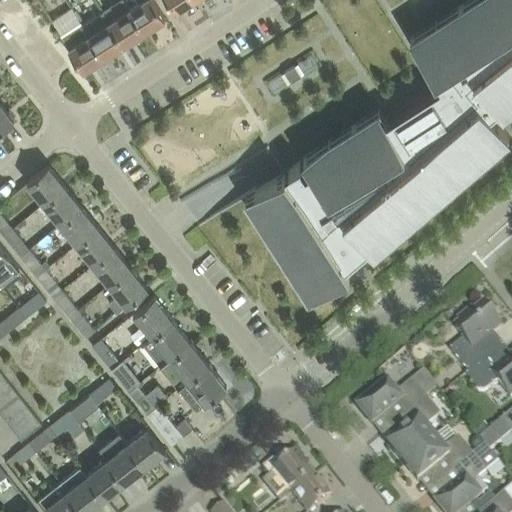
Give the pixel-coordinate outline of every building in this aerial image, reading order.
[(144,29),(129,7),(125,0),(117,0),(103,9),(107,16),(109,20),(124,42),(144,29)] [(154,0),(138,0),(139,1),(129,7),(144,29),(165,16),(154,0)] [(168,0),(175,10),(190,0),(168,0)] [(300,160),(300,159),(289,165),(284,168),(283,169),(251,190),(252,191),(259,202),(253,205),(271,233),(272,233),(272,232),(276,229),(291,252),(286,255),(286,254),(285,255),(303,283),(308,279),(316,291),(349,270),(345,264),(368,245),(373,251),(386,239),(385,238),(385,239),(382,234),(402,217),(405,221),(405,222),(406,223),(431,201),(430,200),(427,196),(447,179),(450,183),(451,184),(476,162),(475,161),(472,157),(492,140),(495,144),(495,145),(495,146),(509,134),(490,112),(497,106),(502,112),(511,104),(511,97),(511,96),(511,95),(511,0),(479,0),(478,1),(476,0),(467,0),(446,14),(447,15),(447,14),(450,19),(428,33),(425,29),(425,28),(425,27),(410,37),(435,76),(440,83),(386,118),(383,113),(371,121),(367,115),(339,133),(340,134),(343,138),(321,153),(318,148),(319,148),(318,147),(303,157),(309,166),(305,168),(300,160)] [(94,40),(104,55),(124,42),(109,20),(107,16),(103,9),(82,21),(89,33),(94,40)] [(89,33),(82,21),(81,20),(77,22),(60,33),(83,69),(104,55),(94,40),(89,33)] [(292,80),(301,74),(294,64),(284,71),(291,81),(292,80)] [(0,128),(14,118),(0,100),(0,128)] [(28,180),(40,196),(44,201),(65,184),(48,163),(28,180)] [(65,184),(44,201),(60,221),(81,204),(65,184)] [(77,241),(98,225),(81,204),(60,221),(77,241)] [(0,228),(0,229),(3,233),(12,226),(0,210),(0,228)] [(93,262),(114,245),(98,225),(77,241),(93,262)] [(29,246),(12,226),(3,233),(20,253),(29,246)] [(0,280),(19,266),(0,241),(0,280)] [(93,262),(110,282),(130,265),(114,245),(93,262)] [(36,274),(46,266),(29,246),(20,253),(36,274)] [(108,301),(116,310),(126,302),(126,303),(131,299),(147,286),(130,265),(110,282),(118,293),(108,301)] [(46,266),(36,274),(53,295),(62,287),(46,266)] [(62,287),(53,295),(69,315),(79,307),(62,287)] [(26,315),(46,299),(39,291),(19,306),(26,315)] [(138,307),(133,311),(151,334),(172,317),(154,295),(138,307)] [(461,366),(467,373),(502,345),(492,334),(500,327),(498,325),(482,305),(473,312),(470,309),(456,321),(458,324),(454,328),(463,339),(449,350),(461,366)] [(7,330),(26,315),(19,306),(0,321),(7,330)] [(79,307),(69,315),(86,335),(96,327),(79,307)] [(142,341),(160,364),(190,340),(172,317),(151,334),(142,341)] [(111,366),(119,360),(101,337),(92,344),(111,366)] [(190,340),(160,364),(178,386),(208,362),(190,340)] [(510,398),(511,395),(511,354),(511,355),(510,356),(502,345),(467,373),(464,375),(478,392),(484,392),(497,382),(510,398)] [(119,360),(111,366),(129,389),(136,383),(140,379),(122,357),(119,360)] [(178,386),(183,393),(196,409),(226,385),(208,362),(178,386)] [(4,374),(0,377),(0,392),(12,384),(4,374)] [(96,402),(117,386),(110,377),(90,394),(96,402)] [(425,397),(436,388),(429,380),(418,389),(411,381),(396,393),(387,381),(356,407),(371,425),(379,419),(387,429),(425,398),(425,397)] [(147,411),(154,405),(136,383),(129,389),(147,411)] [(12,384),(0,392),(0,408),(19,393),(12,384)] [(0,408),(0,412),(6,419),(27,403),(19,393),(0,408)] [(76,418),(96,402),(90,394),(70,409),(76,418)] [(424,428),(439,415),(425,398),(387,429),(396,440),(388,446),(403,464),(434,439),(424,428)] [(158,402),(154,405),(147,411),(159,427),(172,443),(183,434),(176,425),(168,415),(164,409),(158,402)] [(13,429),(34,412),(27,403),(6,419),(13,429)] [(84,427),(76,418),(70,409),(49,425),(53,430),(56,434),(67,426),(74,435),(84,427)] [(511,411),(502,420),(478,439),(483,446),(488,451),(501,441),(511,433),(511,432),(511,411)] [(21,438),(42,422),(34,412),(13,429),(21,438)] [(176,425),(183,434),(192,427),(185,418),(176,425)] [(481,421),(472,428),(479,437),(488,430),(481,421)] [(29,441),(36,450),(52,438),(56,434),(53,430),(49,425),(45,429),(29,441)] [(145,464),(165,448),(147,425),(127,441),(145,464)] [(119,432),(99,447),(107,457),(125,480),(145,464),(127,441),(119,432)] [(472,441),(471,447),(476,452),(483,446),(478,439),(477,437),(472,441)] [(472,455),(458,438),(443,450),(434,439),(403,464),(417,482),(425,476),(434,486),(472,455)] [(20,462),(36,450),(29,441),(14,453),(20,462)] [(472,455),(434,486),(442,496),(434,503),(441,511),(461,511),(462,511),(480,511),(495,500),(489,493),(478,503),(476,501),(481,497),(487,491),(477,479),(498,463),(488,451),(483,446),(476,452),(472,455)] [(268,477),(272,474),(273,473),(290,494),(312,476),(295,454),(286,461),(281,454),(262,469),(268,477)] [(104,496),(125,480),(107,457),(86,472),(104,496)] [(84,511),(104,496),(86,472),(80,464),(60,480),(66,488),(84,511)] [(305,511),(312,511),(314,511),(330,498),(312,476),(290,494),(305,511)] [(51,511),(83,511),(84,511),(66,488),(60,480),(39,497),(51,511)] [(511,486),(503,493),(511,504),(511,486)] [(511,511),(511,504),(503,493),(495,500),(480,511),(511,511)]
